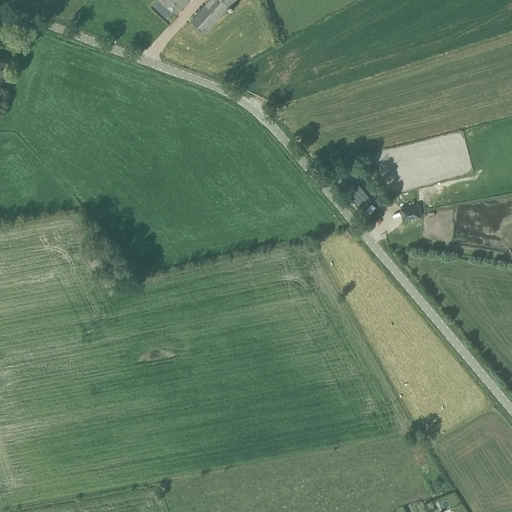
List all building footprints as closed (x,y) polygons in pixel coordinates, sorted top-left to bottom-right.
[(163,0),(177,14),(190,0),(163,0)] [(209,0),(190,21),(204,34),(236,0),(209,0)] [(0,60),(0,86),(3,77),(4,78),(9,64),(0,60)] [(373,202),(359,185),(349,194),(363,210),(373,202)] [(418,207),(401,210),(403,222),(421,218),(418,207)]
